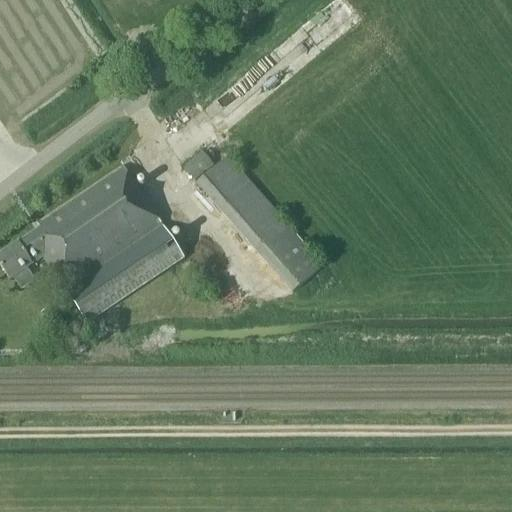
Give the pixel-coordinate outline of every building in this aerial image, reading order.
[(20,54),(59,34),(50,15),(11,36),(20,54)] [(214,166),(202,152),(184,169),(195,182),(214,166)] [(228,158),(196,185),(292,295),(324,267),(228,158)] [(103,347),(200,282),(123,167),(36,225),(40,229),(0,255),(0,265),(10,281),(43,259),(103,347)] [(55,305),(42,313),(53,331),(65,323),(55,305)]
